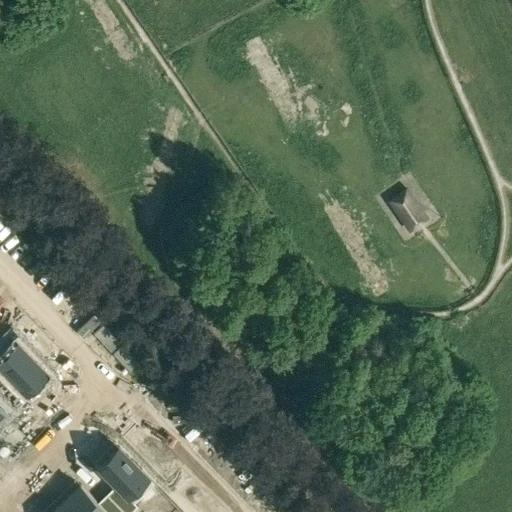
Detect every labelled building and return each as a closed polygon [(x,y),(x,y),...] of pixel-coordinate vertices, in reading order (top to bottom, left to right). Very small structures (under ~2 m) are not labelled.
[(404,223),(423,209),(407,185),(387,199),(404,223)] [(12,336),(0,347),(0,383),(9,375),(26,392),(47,372),(12,336)] [(0,383),(0,417),(8,410),(0,400),(0,383)] [(119,447),(99,467),(116,484),(107,493),(125,511),(130,511),(138,505),(134,502),(154,483),(119,447)] [(81,484),(63,501),(73,511),(124,511),(125,511),(107,493),(98,502),(81,484)] [(73,511),(63,501),(52,511),(73,511)]
